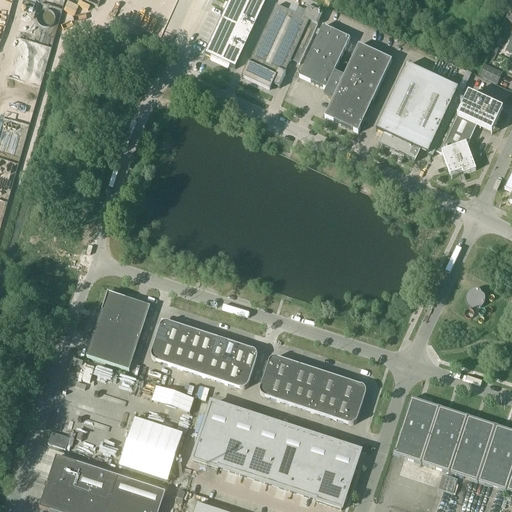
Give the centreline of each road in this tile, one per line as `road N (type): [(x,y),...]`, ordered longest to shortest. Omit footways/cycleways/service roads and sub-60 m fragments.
road 1 (unclassified): [(91,260),(143,111),(164,79),(174,77),(478,216)]
road 2 (unclassified): [(408,364),(91,260)]
road 3 (unclassified): [(9,511),(91,260)]
road 4 (unknown): [(160,314),(149,369),(253,404)]
road 5 (unknown): [(269,347),(371,381),(363,437)]
road 6 (unclassified): [(408,364),(478,216)]
road 7 (unclassified): [(361,510),(408,364)]
